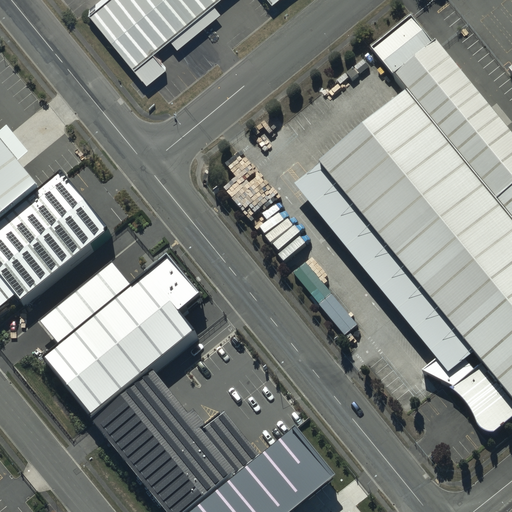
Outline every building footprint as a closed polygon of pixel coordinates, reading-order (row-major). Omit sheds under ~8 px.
[(219,0),(99,0),(86,11),(132,69),(219,0)] [(511,140),(403,7),(361,40),(398,85),(511,225),(511,140)] [(511,398),(511,225),(398,85),(283,177),(439,368),(468,344),(511,398)] [(0,220),(39,189),(0,141),(0,220)] [(0,227),(0,277),(25,308),(113,237),(64,176),(0,227)] [(42,364),(92,425),(154,374),(198,339),(181,319),(203,301),(169,260),(42,364)] [(154,374),(92,425),(163,511),(317,511),(345,490),(303,438),(268,467),(229,419),(211,433),(200,419),(193,424),(154,374)]
